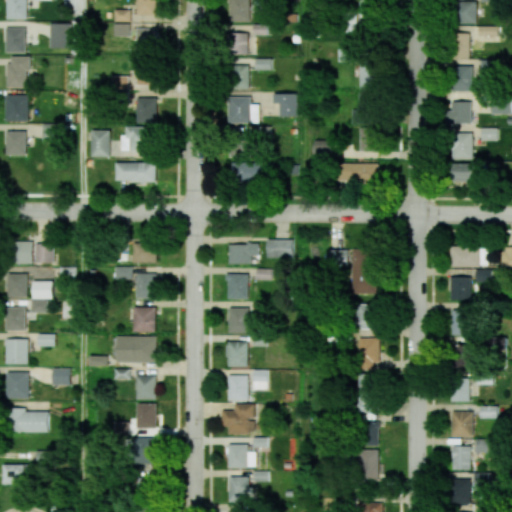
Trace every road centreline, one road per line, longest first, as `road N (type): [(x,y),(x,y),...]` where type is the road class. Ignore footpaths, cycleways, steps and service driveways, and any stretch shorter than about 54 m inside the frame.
road 1 (residential): [(0,210),(511,213)]
road 2 (residential): [(417,511),(418,0)]
road 3 (residential): [(194,511),(194,0)]
